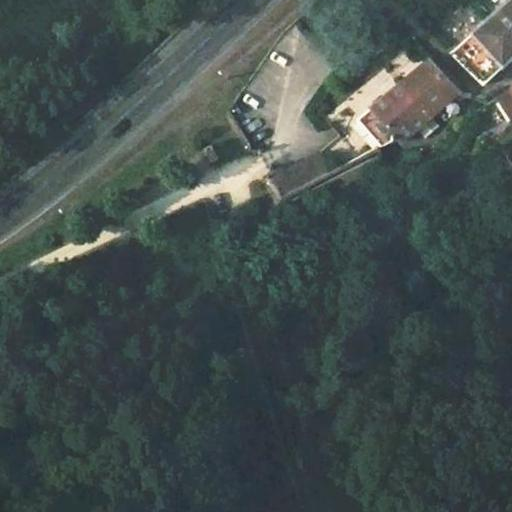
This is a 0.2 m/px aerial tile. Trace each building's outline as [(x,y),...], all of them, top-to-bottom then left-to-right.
[(511,0),(507,0),(451,50),(480,83),(511,54),(511,0)] [(426,56),(354,121),(378,149),(394,135),(397,140),(413,127),(428,113),(439,105),(443,110),(457,98),(452,93),(456,89),(426,56)] [(511,84),(510,85),(511,88),(511,91),(503,96),(511,112),(511,84)] [(413,127),(421,136),(437,123),(428,113),(413,127)] [(318,154),(267,180),(279,201),(329,175),(318,154)]
